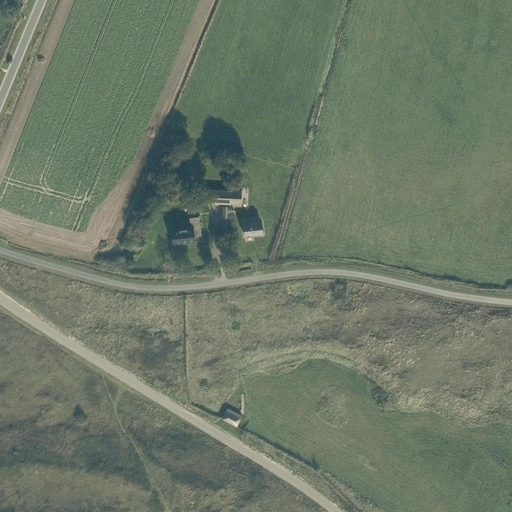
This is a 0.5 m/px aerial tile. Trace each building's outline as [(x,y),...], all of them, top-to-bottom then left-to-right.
[(211,203),(230,204),(230,190),(212,189),(211,203)] [(230,190),(230,204),(241,205),(242,191),(230,190)] [(191,228),(172,231),(174,245),(195,243),(194,236),(201,235),(199,217),(190,219),(191,228)] [(260,221),(242,223),(244,236),(262,234),(260,221)] [(226,410),(221,419),(237,427),(241,418),(242,415),(228,409),(227,411),(226,410)]
